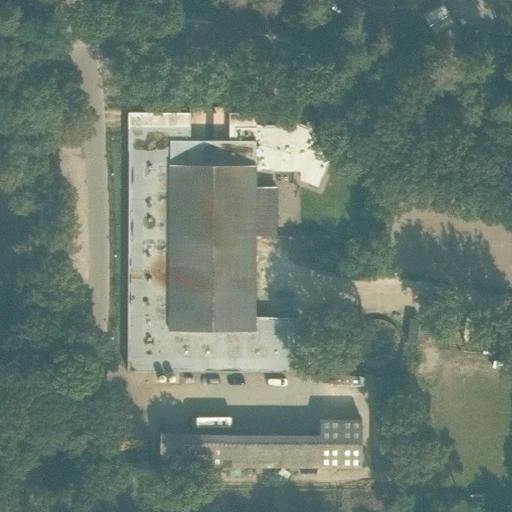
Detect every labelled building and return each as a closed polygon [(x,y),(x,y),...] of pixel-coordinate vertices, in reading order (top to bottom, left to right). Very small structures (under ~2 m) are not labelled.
[(511,0),(501,0),(506,35),(511,34),(511,0)] [(456,24),(443,3),(421,16),(434,37),(456,24)] [(140,95),(140,83),(128,83),(128,95),(140,95)] [(229,113),(228,113),(228,140),(189,140),(189,113),(128,113),(127,151),(128,151),(128,370),(296,371),(296,316),(255,315),(255,236),(275,236),(275,203),(255,203),(255,170),(302,170),(301,179),(316,186),(335,142),(283,118),(279,127),(255,126),(256,113),(229,113)] [(299,236),(299,262),(315,262),(315,253),(328,253),(328,236),(299,236)] [(426,376),(434,321),(412,318),(404,373),(426,376)] [(319,434),(319,467),(360,467),(361,419),(319,418),(319,434)] [(159,434),(159,466),(179,466),(220,466),(220,434),(179,434),(159,434)] [(319,467),(319,434),(220,434),(220,466),(319,467)]
